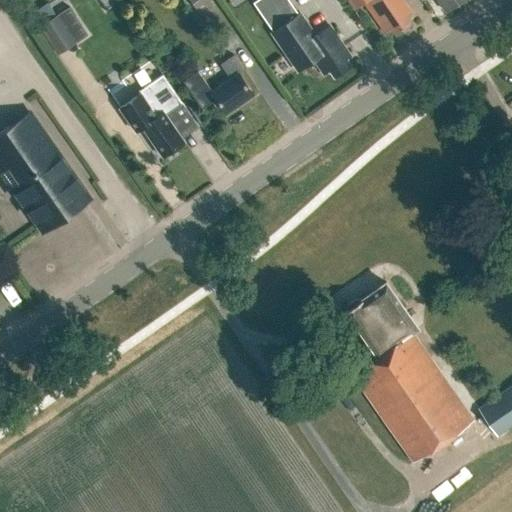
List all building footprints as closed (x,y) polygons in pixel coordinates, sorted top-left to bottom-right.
[(188,0),(196,10),(210,0),(188,0)] [(324,75),(330,71),(334,77),(349,66),(345,60),(350,56),(329,26),(315,35),(299,13),(298,14),(288,0),(256,0),(252,3),(261,15),(272,31),(271,32),(298,71),(313,60),(324,75)] [(390,27),(395,34),(410,23),(406,17),(411,13),(402,0),(349,0),(355,7),(363,2),(384,32),(390,27)] [(438,0),(446,11),(458,3),(461,0),(438,0)] [(37,27),(56,56),(76,43),(87,36),(68,7),(58,14),(37,27)] [(216,99),(225,113),(253,94),(239,73),(243,70),(233,55),(220,64),(230,78),(211,91),(198,71),(183,81),(201,109),(216,99)] [(141,127),(162,156),(184,141),(176,131),(183,126),(172,109),(181,103),(161,74),(137,92),(138,94),(118,108),(135,132),(141,127)] [(59,219),(72,210),(73,205),(70,201),(84,191),(29,112),(24,116),(25,117),(29,114),(31,118),(16,128),(13,123),(0,132),(0,170),(2,173),(22,159),(32,173),(12,187),(26,207),(29,205),(41,222),(51,214),(54,218),(59,219)] [(355,297),(346,303),(347,303),(345,310),(377,355),(351,373),(413,462),(473,420),(411,332),(417,328),(385,282),(362,298),(356,297),(355,297)] [(511,425),(511,385),(479,408),(497,435),(511,425)]
